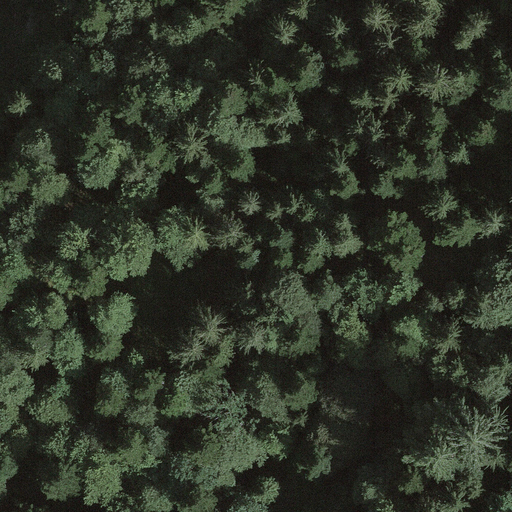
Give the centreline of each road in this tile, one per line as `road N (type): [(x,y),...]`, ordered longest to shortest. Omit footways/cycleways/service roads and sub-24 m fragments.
road 1 (track): [(287,511),(354,455),(385,406),(389,373),(360,298),(357,265),(368,235),(398,201),(511,138)]
road 2 (track): [(184,0),(0,215)]
road 3 (track): [(0,372),(21,394),(74,412),(129,448),(143,466),(152,511)]
road 4 (track): [(65,511),(21,394)]
